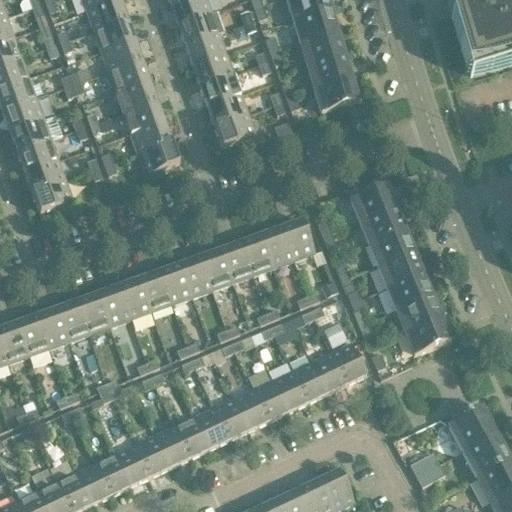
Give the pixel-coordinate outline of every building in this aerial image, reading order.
[(40,10),(36,0),(27,4),(31,13),(40,10)] [(53,5),(51,0),(42,0),(45,8),(53,5)] [(119,5),(117,0),(79,0),(86,17),(119,5)] [(195,0),(166,0),(170,9),(195,0)] [(211,18),(204,0),(195,0),(170,9),(177,30),(211,18)] [(262,10),(258,0),(248,0),(253,13),(262,10)] [(329,11),(330,1),(327,1),(326,0),(293,0),(285,3),(292,26),(330,14),(329,11)] [(511,62),(511,0),(451,0),(458,18),(450,21),(467,76),(511,62)] [(57,15),(53,5),(45,8),(49,18),(57,15)] [(127,25),(119,5),(86,17),(93,37),(127,25)] [(43,20),(40,10),(31,13),(35,23),(43,20)] [(267,23),(262,10),(253,13),(258,26),(267,23)] [(337,37),(334,27),(337,25),(331,17),(330,14),(292,26),(299,49),(337,37)] [(217,15),(211,18),(177,30),(184,50),(218,38),(224,36),(217,15)] [(251,26),(248,16),(239,19),(243,29),(251,26)] [(0,47),(14,43),(6,22),(0,24),(0,47)] [(134,45),(127,25),(93,37),(100,57),(134,45)] [(255,36),(251,26),(243,29),(247,39),(255,36)] [(68,46),(64,36),(56,39),(60,49),(68,46)] [(343,57),(344,47),(340,47),(337,37),(299,49),(306,71),(344,60),(343,57)] [(225,58),(218,38),(184,50),(192,70),(225,58)] [(54,51),(51,41),(42,44),(46,54),(54,51)] [(278,55),(274,42),(265,45),(269,58),(278,55)] [(0,70),(21,63),(14,43),(0,47),(0,70)] [(141,65),(134,45),(100,57),(108,77),(141,65)] [(72,56),(68,46),(60,49),(63,59),(72,56)] [(58,61),(54,51),(46,54),(49,64),(58,61)] [(283,68),(278,55),(269,58),(274,71),(283,68)] [(266,67),(263,57),(254,60),(258,70),(266,67)] [(233,79),(225,58),(192,70),(199,91),(233,79)] [(351,83),(348,73),(351,71),(345,63),(344,60),(306,71),(313,94),(351,83)] [(0,93),(28,83),(21,63),(0,70),(0,93)] [(149,86),(141,65),(108,77),(115,99),(149,86)] [(270,77),(266,67),(258,70),(261,80),(270,77)] [(80,88),(76,78),(68,81),(71,91),(80,88)] [(240,99),(233,79),(199,91),(207,112),(240,99)] [(71,91),(68,81),(60,84),(63,94),(71,91)] [(35,104),(28,83),(0,93),(0,110),(2,116),(35,104)] [(358,107),(355,96),(358,94),(352,86),(351,83),(313,94),(320,118),(358,107)] [(156,107),(149,86),(115,99),(122,119),(156,107)] [(295,100),(290,87),(281,90),(286,103),(295,100)] [(83,98),(80,88),(71,91),(75,101),(83,98)] [(75,101),(71,91),(63,94),(67,104),(75,101)] [(281,108),(277,98),(269,101),(272,111),(281,108)] [(248,120),(240,99),(207,112),(214,132),(248,120)] [(299,113),(295,100),(286,103),(290,116),(299,113)] [(43,124),(35,104),(2,116),(9,136),(43,124)] [(164,127),(156,107),(122,119),(130,140),(164,127)] [(284,118),(281,108),(272,111),(276,121),(284,118)] [(98,128),(94,118),(86,121),(89,131),(98,128)] [(255,141),(248,120),(214,132),(222,153),(255,141)] [(54,121),(43,125),(43,124),(9,136),(17,156),(50,144),(50,145),(61,141),(54,121)] [(84,133),(80,123),(71,126),(75,136),(84,133)] [(171,147),(164,127),(130,140),(137,160),(171,147)] [(101,138),(98,128),(89,131),(93,141),(101,138)] [(87,143),(84,133),(75,136),(79,146),(87,143)] [(58,165),(50,145),(50,144),(17,156),(24,178),(58,165)] [(178,169),(171,147),(137,160),(145,181),(178,169)] [(112,169),(109,158),(100,161),(104,172),(112,169)] [(98,174),(95,163),(86,166),(90,177),(98,174)] [(65,186),(58,165),(24,178),(31,198),(65,186)] [(116,178),(112,169),(104,172),(107,181),(116,178)] [(102,183),(98,174),(90,177),(93,186),(102,183)] [(73,207),(65,186),(31,198),(39,219),(73,207)] [(396,212),(394,209),(394,199),(391,200),(386,189),(349,204),(358,227),(396,212)] [(405,234),(401,224),(403,222),(397,215),(396,212),(358,227),(368,249),(405,234)] [(314,259),(302,225),(281,233),(293,266),(314,259)] [(331,238),(325,225),(317,229),(322,242),(331,238)] [(293,266),(281,233),(260,240),(272,274),(293,266)] [(412,253),(412,244),(409,244),(405,234),(368,249),(377,271),(414,256),(412,253)] [(336,251),(331,238),(322,242),(327,255),(336,251)] [(272,274),(260,240),(240,247),(252,281),(272,274)] [(252,281),(240,247),(220,255),(232,288),(252,281)] [(232,288),(220,255),(199,262),(212,295),(232,288)] [(423,278),(419,269),(421,266),(415,259),(414,256),(377,271),(386,294),(423,278)] [(212,295),(199,262),(179,269),(191,303),(212,295)] [(191,303),(179,269),(158,277),(170,310),(191,303)] [(349,283),(343,270),(335,273),(340,286),(349,283)] [(170,310),(158,277),(138,284),(150,318),(170,310)] [(431,298),(430,288),(427,288),(423,278),(386,294),(395,316),(432,301),(431,298)] [(354,296),(349,283),(340,286),(345,299),(354,296)] [(150,318),(138,284),(117,291),(130,325),(150,318)] [(130,325),(117,291),(97,299),(109,332),(130,325)] [(319,306),(315,298),(305,302),(309,310),(319,306)] [(109,332),(97,299),(77,306),(89,340),(109,332)] [(441,323),(437,313),(439,311),(433,304),(432,301),(395,316),(404,338),(441,323)] [(309,310),(305,302),(296,306),(299,314),(309,310)] [(89,340),(77,306),(56,313),(68,347),(89,340)] [(323,320),(320,312),(310,316),(313,324),(323,320)] [(68,347),(56,313),(36,321),(48,354),(68,347)] [(279,322),(275,314),(266,318),(269,327),(279,322)] [(367,327),(362,314),(353,318),(358,331),(367,327)] [(313,324),(310,316),(300,320),(304,328),(313,324)] [(269,327),(266,318),(256,322),(259,331),(269,327)] [(48,354),(36,321),(16,328),(28,362),(48,354)] [(450,346),(446,335),(448,333),(442,326),(441,323),(404,338),(413,361),(450,346)] [(372,340),(367,327),(358,331),(363,344),(372,340)] [(28,362),(16,328),(0,333),(0,348),(8,369),(28,362)] [(283,337),(280,329),(270,333),(274,341),(283,337)] [(239,339),(235,331),(226,335),(229,343),(239,339)] [(274,341),(270,333),(260,337),(264,345),(274,341)] [(229,343),(226,335),(216,339),(219,347),(229,343)] [(243,353),(240,345),(230,349),(234,357),(243,353)] [(199,356),(195,348),(186,352),(189,360),(199,356)] [(234,357),(230,349),(220,353),(224,361),(234,357)] [(365,381),(350,349),(330,358),(345,390),(365,381)] [(189,360),(186,352),(176,356),(179,364),(189,360)] [(345,390),(330,358),(310,368),(325,400),(345,390)] [(385,372),(380,359),(371,363),(376,376),(385,372)] [(203,370),(200,362),(190,366),(194,374),(203,370)] [(159,372),(155,364),(146,368),(149,376),(159,372)] [(194,374),(190,366),(180,370),(184,378),(194,374)] [(149,376),(146,368),(136,372),(139,380),(149,376)] [(325,400),(310,368),(291,377),(306,409),(325,400)] [(306,409),(291,377),(271,386),(286,418),(306,409)] [(164,386),(160,378),(150,382),(154,391),(164,386)] [(154,391),(150,382),(141,386),(144,395),(154,391)] [(119,393),(115,384),(105,388),(109,396),(119,393)] [(286,418),(271,386),(251,395),(267,427),(286,418)] [(109,396),(105,388),(96,392),(99,400),(109,396)] [(122,400),(120,395),(119,393),(109,396),(112,404),(122,400)] [(267,427),(251,395),(232,404),(247,437),(267,427)] [(112,404),(109,396),(99,400),(102,408),(112,404)] [(79,406),(77,401),(75,397),(65,402),(69,410),(79,406)] [(69,410),(65,402),(55,406),(59,414),(69,410)] [(247,437),(232,404),(212,414),(227,446),(247,437)] [(494,435),(492,424),(488,423),(481,411),(479,408),(477,409),(478,413),(447,429),(461,457),(496,438),(494,435)] [(83,420),(80,412),(70,416),(73,424),(83,420)] [(39,422),(35,414),(25,418),(29,426),(39,422)] [(227,446),(212,414),(193,423),(208,455),(227,446)] [(73,424),(70,416),(60,420),(63,428),(73,424)] [(29,426),(25,418),(15,422),(19,430),(29,426)] [(208,455),(193,423),(173,432),(188,464),(208,455)] [(43,436),(40,428),(30,432),(33,441),(43,436)] [(33,441),(30,432),(20,436),(24,445),(33,441)] [(188,464),(173,432),(153,441),(169,474),(188,464)] [(508,462),(506,450),(502,450),(496,438),(461,457),(476,483),(510,465),(508,462)] [(169,474),(153,441),(134,451),(149,483),(169,474)] [(149,483),(134,451),(114,460),(129,492),(149,483)] [(415,481),(438,469),(432,458),(409,470),(415,481)] [(129,492),(114,460),(95,469),(110,501),(129,492)] [(511,497),(511,467),(510,465),(476,483),(490,509),(511,497)] [(110,501),(95,469),(75,478),(90,510),(110,501)] [(421,492),(444,480),(438,469),(415,481),(421,492)] [(344,511),(354,508),(338,476),(319,485),(332,511),(344,511)] [(86,511),(90,510),(75,478),(56,487),(67,511),(86,511)] [(332,511),(319,485),(299,494),(307,511),(332,511)] [(67,511),(56,487),(37,496),(44,511),(67,511)] [(307,511),(299,494),(280,503),(283,511),(307,511)] [(44,511),(37,496),(17,506),(19,511),(44,511)] [(511,511),(511,497),(490,509),(491,511),(511,511)] [(283,511),(280,503),(261,511),(283,511)]
